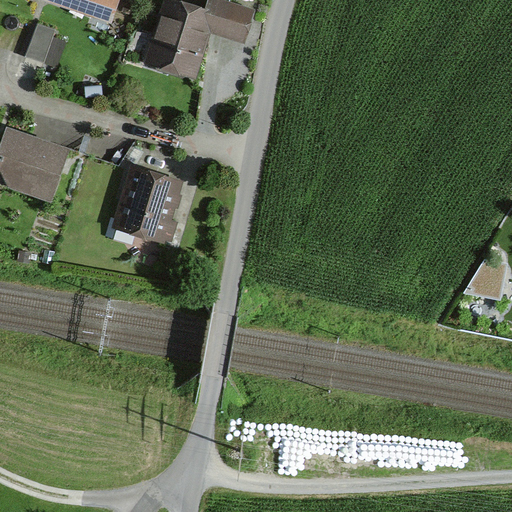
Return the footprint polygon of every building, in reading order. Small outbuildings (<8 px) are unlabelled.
[(116,0),(56,0),(110,18),(116,0)] [(207,14),(164,3),(147,66),(198,80),(210,35),(244,45),(252,16),(209,4),(207,14)] [(28,55),(46,61),(58,28),(39,21),(28,55)] [(57,36),(49,58),(61,62),(69,40),(57,36)] [(60,153),(3,135),(0,143),(0,182),(46,197),(60,153)] [(180,186),(130,171),(113,227),(163,242),(180,186)]
